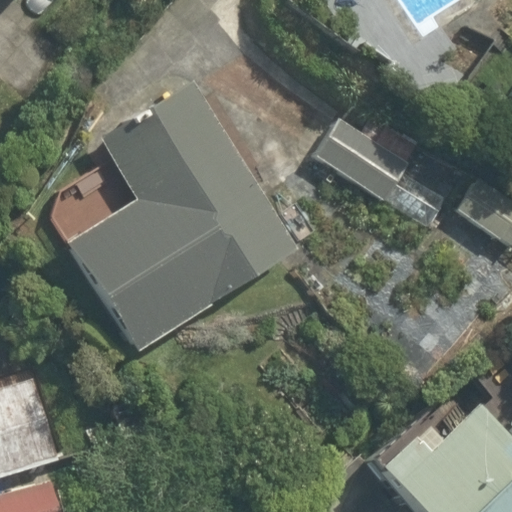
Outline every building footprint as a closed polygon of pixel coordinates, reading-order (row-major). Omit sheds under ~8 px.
[(123,357),(288,256),(183,85),(91,141),(128,202),(55,247),(123,357)] [(511,121),(511,120),(483,97),(470,113),(500,137),(511,121)] [(308,159),(372,201),(412,141),(380,120),(367,139),(335,118),(308,159)] [(378,200),(421,228),(440,198),(398,171),(378,200)] [(492,241),(511,211),(511,208),(469,180),(448,212),(492,241)] [(371,353),(378,342),(355,325),(347,336),(371,353)] [(393,347),(377,365),(413,396),(429,378),(393,347)] [(23,381),(0,388),(0,475),(49,462),(23,381)] [(511,511),(511,452),(468,403),(440,428),(420,407),(361,462),(402,511),(511,511)] [(63,429),(68,450),(99,442),(93,421),(63,429)] [(0,492),(0,511),(48,511),(40,481),(0,492)]
